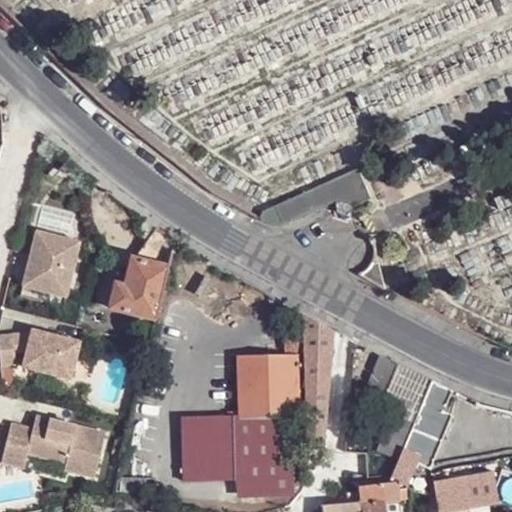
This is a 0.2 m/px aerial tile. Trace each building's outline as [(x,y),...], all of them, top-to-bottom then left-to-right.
[(290,232),(294,231),(339,211),(345,209),(353,211),(356,214),(356,215),(374,207),(361,176),(265,220),(262,226),(267,228),(276,234),(282,235),(290,232)] [(156,230),(144,220),(141,224),(138,231),(140,239),(145,245),(156,230)] [(81,241),(37,230),(23,286),(67,297),(81,241)] [(173,250),(175,240),(156,230),(145,245),(134,258),(168,266),(173,250)] [(164,287),(168,266),(134,258),(129,278),(127,286),(120,284),(117,284),(111,309),(156,319),(164,287)] [(67,297),(23,286),(21,297),(65,307),(67,297)] [(335,331),(306,316),(306,329),(306,354),(308,448),(325,450),(335,334),(335,331)] [(286,353),(306,354),(306,329),(287,329),(286,353)] [(29,350),(24,366),(72,378),(77,357),(81,342),(33,330),(33,331),(29,350)] [(33,331),(13,334),(16,352),(29,350),(33,331)] [(13,334),(0,335),(0,351),(2,366),(17,364),(16,352),(13,334)] [(236,435),(236,480),(243,496),(296,494),(294,416),(301,415),(300,355),(240,357),(242,417),(242,434),(236,435)] [(364,401),(381,410),(382,407),(400,364),(383,356),(364,401)] [(400,364),(382,407),(406,417),(416,421),(432,380),(400,364)] [(445,411),(453,390),(432,380),(416,421),(400,458),(390,483),(410,480),(417,464),(421,457),(425,459),(445,411)] [(453,415),(445,411),(425,459),(421,457),(417,464),(431,469),(453,415)] [(109,433),(38,416),(34,428),(11,423),(1,462),(25,468),(29,454),(68,463),(66,470),(98,478),(109,433)] [(242,417),(184,418),(184,480),(236,480),(236,435),(242,434),(242,417)] [(416,421),(406,417),(402,426),(395,424),(384,451),(400,458),(416,421)] [(436,498),(438,511),(452,511),(499,505),(496,489),(494,472),(434,481),(436,498)] [(153,480),(119,481),(116,496),(153,495),(153,480)] [(406,489),(410,480),(390,483),(361,486),(361,491),(363,511),(387,511),(387,502),(401,500),(400,490),(406,489)] [(363,511),(361,491),(347,492),(348,505),(324,507),(324,511),(363,511)]
